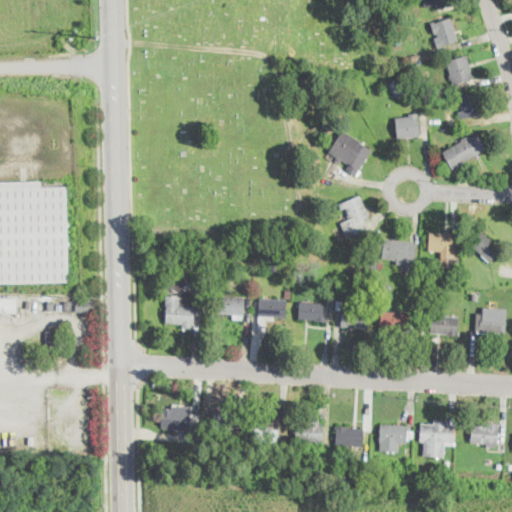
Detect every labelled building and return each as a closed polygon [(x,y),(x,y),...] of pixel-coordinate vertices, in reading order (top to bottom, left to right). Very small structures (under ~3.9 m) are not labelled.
[(446,0),(448,5),(439,8),(438,4),(426,8),(423,0),(446,0)] [(455,30),(456,33),(459,41),(438,47),(436,41),(430,43),(426,32),(423,33),(421,28),(452,18),(455,30)] [(475,78),(454,85),(447,62),(467,55),(475,78)] [(404,78),(412,87),(398,98),(387,85),(394,79),(396,82),(403,76),(404,78)] [(481,115),(463,117),(461,95),(479,93),(481,115)] [(407,138),(398,139),(396,117),(409,116),(409,113),(419,112),(421,136),(407,138)] [(334,126),(331,131),(329,130),(325,137),(319,134),(326,121),(334,126)] [(374,150),(361,169),(361,170),(362,171),(358,177),(347,169),(349,165),(342,160),(340,163),(335,160),(337,157),(329,152),(344,130),(374,150)] [(460,162),(451,167),(443,152),(476,133),(484,148),(460,162)] [(41,182),(41,188),(67,187),(69,283),(0,284),(0,182),(31,182),(41,182)] [(365,206),(367,210),(370,217),(364,220),(368,230),(348,238),(342,222),(350,218),(346,208),(343,209),(341,204),(361,195),(365,206)] [(492,259),(491,260),(470,243),(480,231),(501,249),(492,259)] [(459,248),(459,263),(452,262),(452,266),(441,266),(442,251),(430,251),(431,232),(453,233),(452,248),(459,248)] [(415,256),(414,264),(397,262),(398,260),(383,258),(385,238),(417,242),(415,256)] [(378,261),(377,274),(367,273),(368,260),(378,261)] [(244,262),(243,271),(236,270),(237,261),(244,262)] [(278,263),(278,264),(284,265),(284,270),(268,269),(269,263),(271,264),(271,262),(278,263)] [(184,281),(184,292),(169,292),(170,278),(185,278),(184,281)] [(17,313),(0,313),(0,297),(17,297),(17,313)] [(194,324),(194,329),(182,328),(182,324),(167,324),(168,297),(196,299),(194,324)] [(244,313),(244,315),(243,315),(243,320),(233,319),(233,315),(218,314),(219,297),(245,299),(244,313)] [(287,300),(286,317),(275,316),(275,320),(266,320),(266,330),(259,330),(261,299),(287,300)] [(370,311),(369,329),(342,327),(343,310),(336,310),(337,300),(343,300),(343,310),(370,311)] [(73,311),(66,311),(65,302),(72,302),(73,311)] [(95,311),(77,311),(77,302),(95,302),(95,311)] [(328,304),(327,322),(299,320),(300,302),(328,304)] [(506,309),(505,333),(477,331),(478,314),(483,314),(483,307),(506,309)] [(409,325),(408,331),(381,330),(382,312),(409,313),(409,325)] [(459,317),(458,335),(431,333),(433,315),(459,317)] [(57,332),(57,350),(47,350),(47,342),(47,331),(57,332)] [(174,410),(174,412),(190,412),(190,414),(200,414),(200,415),(200,433),(184,433),(184,428),(164,428),(164,410),(174,410)] [(240,413),(239,431),(213,429),(214,412),(240,413)] [(277,436),(277,444),(256,444),(256,418),(277,419),(277,436)] [(448,423),(448,425),(455,426),(454,444),(446,444),(445,457),(424,456),(425,442),(420,441),(422,422),(434,423),(435,422),(448,423)] [(323,424),(322,442),(296,440),(297,423),(323,424)] [(500,424),(499,445),(496,444),(496,447),(488,446),(488,443),(472,442),(473,425),(487,426),(487,423),(500,424)] [(413,430),(415,430),(414,439),(408,438),(408,443),(400,442),(399,451),(380,450),(381,424),(408,425),(408,430),(413,430)] [(364,429),(363,446),(337,445),(337,426),(348,427),(348,428),(364,429)]
